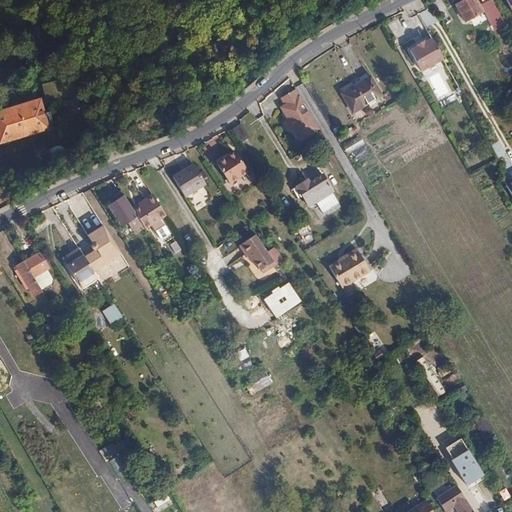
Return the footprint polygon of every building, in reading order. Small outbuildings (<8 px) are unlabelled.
[(474,0),(463,0),(455,5),(464,21),(481,12),(474,0)] [(494,5),(490,0),(480,0),(482,4),(484,3),(487,9),(494,5)] [(497,20),(501,18),(495,8),(486,12),(489,18),(494,15),(497,20)] [(432,40),(431,41),(442,61),(444,60),(432,40)] [(442,61),(431,41),(426,44),(419,47),(411,52),(422,72),(442,61)] [(364,70),(336,88),(352,110),(379,92),(364,70)] [(303,104),(295,89),(279,98),(284,105),(291,116),(286,119),(284,124),(287,130),(292,130),(300,142),(319,130),(308,111),(301,115),(296,108),(303,104)] [(39,100),(0,111),(0,142),(47,129),(45,123),(52,121),(49,113),(43,115),(39,100)] [(286,119),(291,116),(284,105),(279,108),(286,119)] [(239,124),(230,130),(239,142),(247,137),(239,124)] [(359,135),(342,145),(347,153),(364,143),(359,135)] [(202,147),(209,161),(220,155),(213,141),(202,147)] [(499,141),(492,145),(498,157),(505,153),(499,141)] [(235,151),(216,162),(229,183),(248,171),(235,151)] [(192,164),(171,176),(184,195),(204,183),(192,164)] [(308,207),(316,201),(331,192),(332,192),(322,175),(308,183),(306,180),(296,186),(308,207)] [(114,201),(107,205),(120,226),(126,223),(133,234),(142,228),(135,217),(118,192),(111,196),(114,201)] [(331,192),(316,201),(321,208),(335,199),(331,192)] [(134,213),(144,230),(151,226),(155,232),(164,226),(160,220),(166,216),(153,195),(137,205),(140,209),(134,213)] [(268,269),(275,264),(267,253),(266,251),(254,234),(237,245),(245,256),(248,253),(253,260),(259,270),(266,265),(268,269)] [(173,253),(180,249),(174,240),(168,244),(173,253)] [(66,261),(67,263),(70,261),(78,274),(92,265),(78,244),(65,253),(69,259),(66,261)] [(267,253),(275,264),(282,259),(275,248),(267,253)] [(339,260),(340,261),(357,251),(355,248),(338,258),(339,260)] [(37,251),(22,260),(31,275),(44,267),(46,266),(37,251)] [(339,260),(329,266),(342,288),(370,271),(357,251),(340,261),(339,260)] [(248,253),(245,256),(250,263),(253,260),(248,253)] [(31,275),(22,260),(14,265),(27,287),(31,295),(40,291),(38,288),(31,275)] [(70,261),(67,263),(81,284),(84,283),(78,274),(70,261)] [(24,289),(27,287),(14,265),(12,267),(24,289)] [(84,283),(97,274),(92,265),(78,274),(84,283)] [(31,275),(38,288),(49,282),(50,276),(44,267),(31,275)] [(102,307),(107,314),(118,307),(114,300),(102,307)] [(111,321),(122,314),(118,307),(107,314),(111,321)] [(250,308),(243,312),(248,323),(256,319),(250,308)] [(42,337),(61,326),(56,318),(38,329),(42,337)] [(236,353),(240,360),(248,356),(243,349),(236,353)] [(414,360),(437,396),(445,391),(422,355),(414,360)] [(250,384),(254,392),(271,382),(266,374),(250,384)] [(443,379),(446,386),(457,382),(454,374),(443,379)] [(85,406),(80,408),(83,412),(87,410),(90,415),(99,409),(93,400),(84,405),(85,406)] [(482,417),(472,423),(482,439),(492,433),(482,417)] [(457,437),(440,448),(464,485),(481,474),(457,437)] [(473,511),(456,485),(435,498),(444,511),(453,505),(457,511),(473,511)] [(431,511),(423,499),(402,511),(431,511)]
